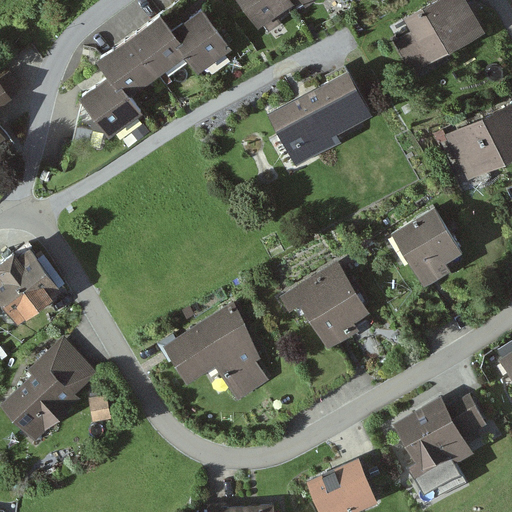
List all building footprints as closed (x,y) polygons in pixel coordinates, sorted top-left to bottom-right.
[(244,0),(260,25),(300,0),(244,0)] [(473,0),(434,0),(401,19),(409,32),(392,42),(409,71),(488,27),(473,0)] [(115,68),(83,91),(111,132),(144,110),(132,92),(188,53),(200,69),(238,42),(209,2),(179,22),(169,7),(104,52),(115,68)] [(352,69),(267,113),(294,164),(340,140),(335,131),(374,111),(352,69)] [(1,74),(0,74),(0,138),(8,133),(0,121),(0,102),(14,93),(1,74)] [(511,97),(443,133),(467,180),(511,156),(511,97)] [(435,201),(388,233),(424,284),(471,252),(435,201)] [(28,244),(0,266),(0,290),(20,315),(59,284),(28,244)] [(337,254),(279,294),(290,309),(303,300),(333,343),(378,312),(337,254)] [(262,346),(229,296),(163,340),(188,378),(214,360),(236,394),(266,374),(252,353),(262,346)] [(98,370),(59,329),(22,365),(29,373),(0,400),(0,401),(37,441),(67,412),(61,405),(98,370)] [(511,344),(497,354),(511,375),(511,344)] [(443,388),(391,420),(424,475),(476,443),(467,427),(487,415),(469,386),(450,398),(443,388)] [(358,454),(305,480),(321,511),(345,511),(378,496),(358,454)] [(278,511),(278,496),(203,500),(203,511),(278,511)]
